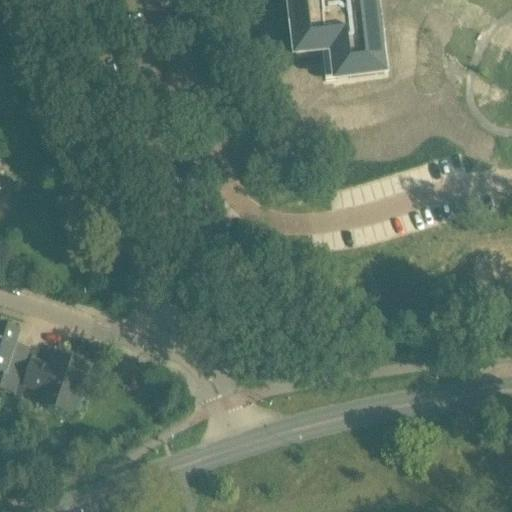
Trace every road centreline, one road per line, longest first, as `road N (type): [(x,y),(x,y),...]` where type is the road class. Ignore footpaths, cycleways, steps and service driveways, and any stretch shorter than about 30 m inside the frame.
road 1 (residential): [(511,183),(488,182),(332,223),(284,225),(234,204),(162,55),(159,0)]
road 2 (track): [(170,351),(42,73),(26,0)]
road 3 (primary): [(511,391),(357,414),(242,447)]
road 4 (primary): [(58,511),(242,447)]
road 5 (residential): [(0,294),(170,351)]
